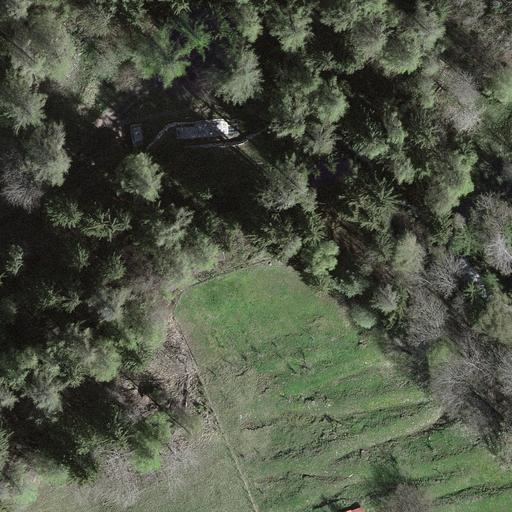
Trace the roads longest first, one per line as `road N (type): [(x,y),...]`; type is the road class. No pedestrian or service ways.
road 1 (track): [(0,215),(168,75)]
road 2 (track): [(168,75),(271,0)]
